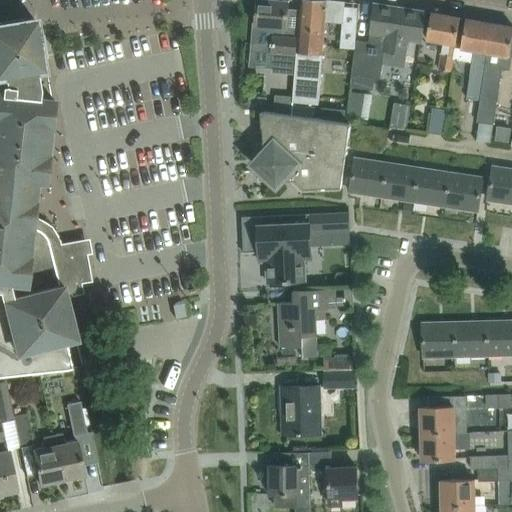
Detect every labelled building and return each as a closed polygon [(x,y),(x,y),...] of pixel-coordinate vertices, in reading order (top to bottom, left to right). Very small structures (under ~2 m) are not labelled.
[(286,36),(289,1),(275,0),(257,0),(256,22),(252,22),(250,51),(272,52),(271,68),(294,70),(297,37),(286,36)] [(319,102),(322,54),(325,21),(343,23),(344,1),(327,0),(300,0),(297,52),(293,101),(319,102)] [(393,52),(400,7),(375,3),(369,42),(357,40),(351,75),(380,79),(384,51),(393,52)] [(426,11),(400,7),(393,52),(405,54),(407,40),(421,42),(426,11)] [(438,69),(451,72),(460,18),(431,12),(426,39),(443,42),(438,69)] [(0,376),(66,369),(72,368),(72,367),(66,341),(75,339),(75,338),(72,339),(68,322),(65,312),(69,312),(68,310),(65,311),(62,298),(59,285),(62,284),(61,283),(58,284),(48,244),(52,243),(51,238),(46,231),(39,225),(34,224),(33,228),(31,227),(34,200),(33,200),(33,199),(30,199),(29,199),(28,200),(24,199),(26,181),(34,182),(34,181),(39,181),(38,182),(40,182),(43,183),(43,182),(45,182),(48,154),(46,154),(46,153),(43,153),(44,148),(38,147),(39,132),(45,132),(46,126),(49,127),(49,126),(51,126),(54,98),(52,98),(52,97),(50,97),(49,97),(48,97),(47,98),(43,97),(43,96),(37,96),(38,86),(36,71),(37,71),(36,68),(41,67),(41,66),(39,54),(43,53),(42,52),(39,52),(38,49),(43,48),(40,35),(36,36),(36,32),(39,32),(39,31),(35,31),(33,18),(20,20),(20,17),(18,17),(19,20),(0,23),(0,73),(1,74),(0,86),(0,376)] [(485,52),(490,23),(466,18),(460,49),(473,51),(467,98),(479,100),(485,52)] [(509,70),(511,56),(509,55),(511,38),(511,26),(490,23),(485,52),(479,100),(477,122),(494,124),(502,68),(509,70)] [(360,117),(364,94),(352,92),(348,115),(360,117)] [(345,109),(321,107),(320,118),(344,120),(345,109)] [(320,118),(266,111),(261,111),(261,112),(265,112),(267,143),(257,143),(259,181),(290,179),(302,191),(341,189),(341,182),(342,185),(351,122),(320,118)] [(350,192),(381,196),(387,162),(355,158),(350,192)] [(418,167),(387,162),(381,196),(413,201),(418,167)] [(488,200),(511,203),(511,168),(493,166),(488,200)] [(413,201),(414,201),(444,206),(450,172),(418,167),(413,201)] [(483,177),(450,172),(444,206),(478,211),(483,177)] [(404,203),(402,214),(411,215),(412,204),(404,203)] [(329,214),(309,215),(309,222),(310,222),(311,243),(330,242),(350,241),(350,233),(350,229),(349,213),(329,214)] [(266,262),(267,282),(305,280),(305,260),(311,259),(311,243),(310,222),(309,222),(309,215),(249,217),(250,263),(266,262)] [(71,255),(76,283),(91,280),(86,253),(71,255)] [(293,302),(279,303),(281,347),(283,347),(294,346),(301,346),(302,346),(303,357),(318,356),(317,333),(316,318),(325,318),(325,306),(337,306),(337,296),(337,288),(331,288),(311,289),(293,290),(293,302)] [(183,303),(171,306),(175,322),(187,319),(183,303)] [(511,320),(487,321),(488,355),(511,354),(511,320)] [(487,321),(455,322),(456,356),(488,355),(487,321)] [(455,322),(423,323),(423,357),(456,356),(455,322)] [(335,354),(335,357),(324,357),(324,369),(354,368),(354,356),(351,357),(350,354),(335,354)] [(355,371),(335,371),(325,371),(325,387),(355,386),(355,371)] [(5,380),(0,380),(0,420),(13,417),(13,416),(6,384),(5,380)] [(319,385),(302,386),(282,386),(283,407),(288,407),(288,433),(283,433),(283,434),(320,433),(319,385)] [(500,407),(500,394),(487,394),(488,407),(500,407)] [(500,394),(500,407),(511,406),(511,402),(511,394),(500,394)] [(86,432),(79,401),(66,404),(73,435),(86,432)] [(454,406),(420,407),(421,433),(454,432),(454,406)] [(25,413),(13,416),(13,417),(19,448),(32,445),(25,413)] [(0,492),(15,489),(3,431),(0,431),(0,492)] [(454,432),(421,433),(422,459),(455,458),(454,432)] [(64,442),(61,433),(52,435),(61,480),(83,475),(76,440),(64,442)] [(44,447),(32,449),(39,484),(61,480),(52,435),(42,437),(44,447)] [(332,467),(331,451),(309,452),(309,469),(328,468),(330,507),(333,506),(333,505),(338,505),(338,506),(343,506),(343,498),(358,497),(356,466),(332,467)] [(309,507),(309,469),(309,452),(279,452),(279,465),(270,465),(270,493),(276,493),(276,508),(296,507),(309,507)] [(505,455),(470,456),(471,468),(478,468),(506,468),(509,468),(509,455),(505,455)] [(506,468),(478,468),(478,482),(500,481),(510,481),(510,480),(510,468),(509,468),(506,468)] [(441,480),(442,506),(476,505),(475,479),(441,480)]
